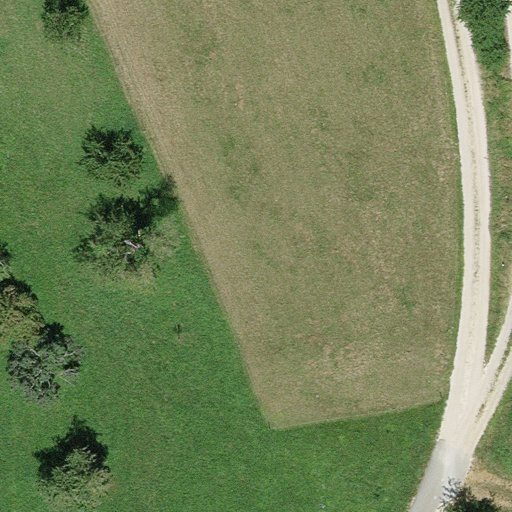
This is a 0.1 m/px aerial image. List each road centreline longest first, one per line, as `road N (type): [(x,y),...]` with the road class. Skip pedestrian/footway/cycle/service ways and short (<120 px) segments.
road 1 (track): [(423,511),(458,416),(474,286),(472,142),(443,0)]
road 2 (track): [(458,416),(488,369),(511,280)]
